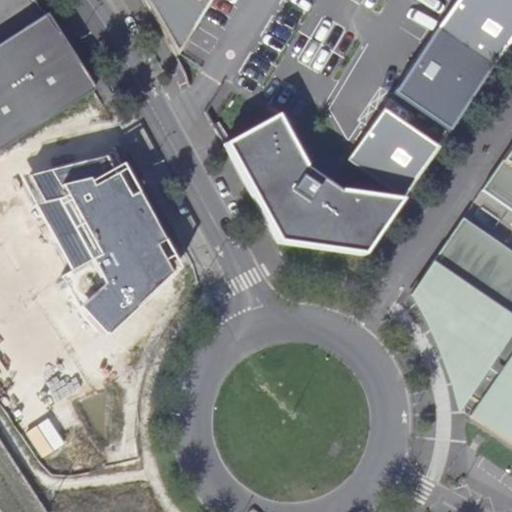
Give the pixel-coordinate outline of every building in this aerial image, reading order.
[(141,0),(173,56),(208,0),(141,0)] [(511,0),(457,0),(393,95),(448,133),(511,39),(511,0)] [(0,150),(94,90),(46,14),(0,43),(0,150)] [(435,151),(379,113),(347,161),(386,190),(380,197),(338,192),(303,167),(276,116),(223,143),(275,243),(363,256),(435,151)] [(511,254),(462,220),(410,297),(419,313),(427,327),(431,336),(433,344),(438,354),(441,366),(446,381),(451,396),(456,415),(468,397),(479,405),(470,418),(511,445),(511,146),(481,192),(511,213),(511,224),(511,225),(511,254)] [(103,158),(21,178),(70,272),(62,276),(78,310),(101,336),(174,268),(117,165),(109,171),(103,158)]
